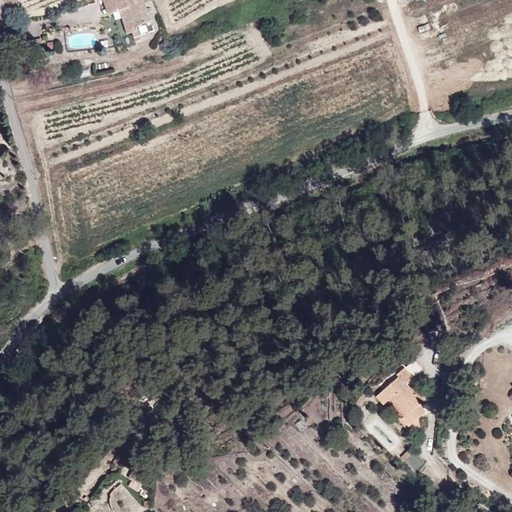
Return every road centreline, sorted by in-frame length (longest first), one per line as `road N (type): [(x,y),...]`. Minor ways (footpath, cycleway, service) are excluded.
road 1 (unclassified): [(59,291),(429,136),(511,115)]
road 2 (unclassified): [(59,291),(5,71),(1,0)]
